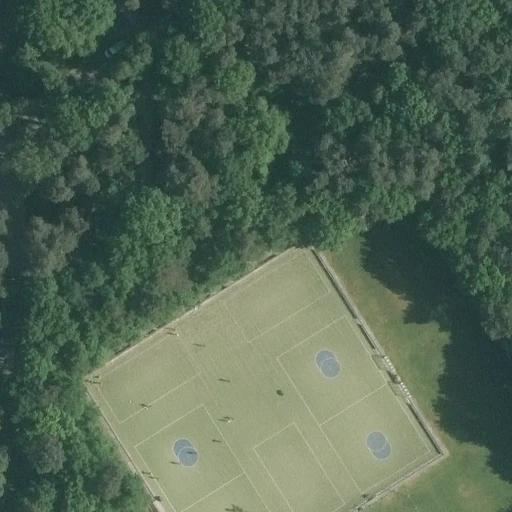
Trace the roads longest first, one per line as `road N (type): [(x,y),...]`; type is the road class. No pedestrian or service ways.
road 1 (unclassified): [(5,511),(10,204),(19,121)]
road 2 (unclassified): [(85,53),(121,52),(204,0)]
